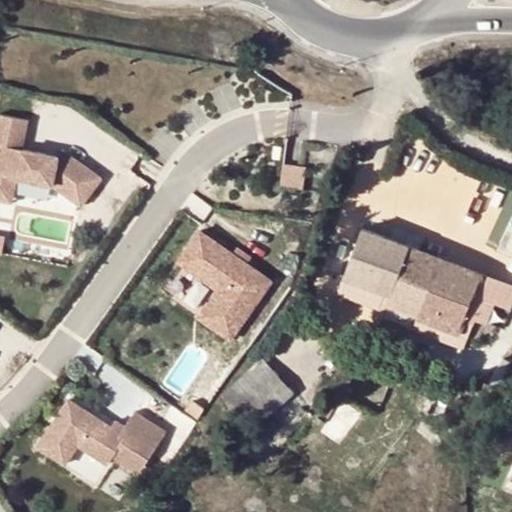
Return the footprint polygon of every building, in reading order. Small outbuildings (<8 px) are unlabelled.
[(55,180),(54,187),(81,207),(90,194),(101,179),(61,149),(56,157),(20,152),(25,123),(0,118),(0,193),(14,196),(16,180),(39,185),(41,177),(55,180)] [(272,146),(272,159),(281,160),(281,147),(272,146)] [(305,168),(283,164),(279,186),(302,190),(305,168)] [(41,177),(39,185),(54,187),(55,180),(41,177)] [(0,204),(12,207),(14,196),(0,193),(0,204)] [(461,335),(478,291),(495,295),(499,277),(363,225),(342,276),(393,296),(400,277),(431,287),(418,318),(461,335)] [(198,320),(228,342),(269,285),(198,234),(176,264),(217,293),(198,320)] [(511,298),(511,282),(499,277),(495,295),(511,298)] [(264,358),(225,392),(265,437),(305,400),(264,358)] [(140,448),(150,455),(166,433),(136,411),(124,427),(120,432),(111,425),(71,395),(38,441),(64,461),(78,442),(107,463),(113,455),(127,465),(140,448)] [(114,420),(111,425),(120,432),(124,427),(114,420)] [(140,448),(127,465),(137,473),(150,455),(140,448)]
